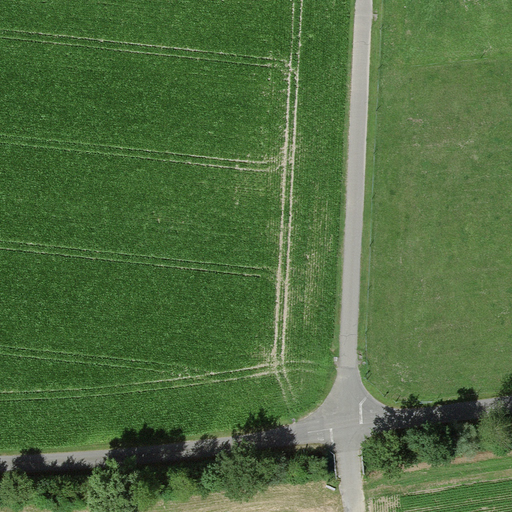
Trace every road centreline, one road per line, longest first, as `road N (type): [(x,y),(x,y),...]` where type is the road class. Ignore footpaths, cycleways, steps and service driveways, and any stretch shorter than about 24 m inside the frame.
road 1 (track): [(511,402),(0,461)]
road 2 (track): [(362,0),(339,424),(355,511)]
